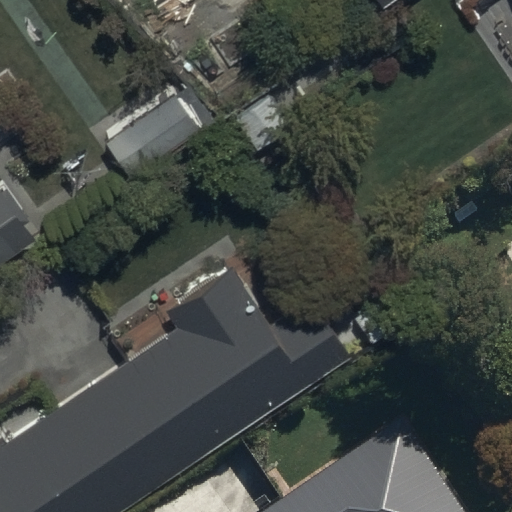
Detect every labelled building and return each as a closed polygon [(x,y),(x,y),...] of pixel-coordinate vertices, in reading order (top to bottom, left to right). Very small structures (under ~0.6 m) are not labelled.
[(129,0),(159,40),(215,0),(129,0)] [(511,0),(498,0),(510,16),(511,14),(511,0)] [(96,128),(124,171),(201,120),(173,77),(96,128)] [(0,240),(30,220),(0,175),(0,240)] [(176,314),(0,432),(0,511),(91,511),(347,342),(310,287),(269,314),(240,272),(227,251),(162,294),(176,314)] [(48,377),(111,332),(93,308),(30,353),(48,377)] [(458,511),(401,426),(279,507),(271,511),(458,511)]
